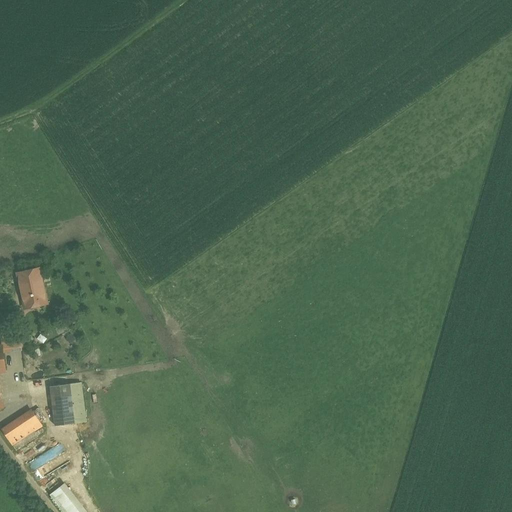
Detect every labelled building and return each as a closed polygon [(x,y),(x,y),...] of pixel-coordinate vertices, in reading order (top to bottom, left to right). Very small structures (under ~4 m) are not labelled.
[(39,268),(18,273),(26,308),(47,303),(39,268)] [(20,335),(8,336),(10,352),(22,350),(20,335)] [(8,336),(1,337),(2,345),(3,345),(4,352),(10,352),(8,336)] [(81,382),(71,384),(75,423),(86,422),(81,382)] [(71,384),(51,386),(55,426),(75,423),(71,384)] [(39,408),(30,414),(31,417),(36,414),(40,422),(46,418),(39,408)] [(31,417),(20,425),(16,420),(2,429),(16,451),(39,436),(35,430),(43,425),(40,422),(36,414),(31,417)] [(31,463),(40,479),(71,461),(62,445),(36,459),(37,460),(31,463)] [(92,511),(71,481),(55,493),(68,511),(92,511)]
